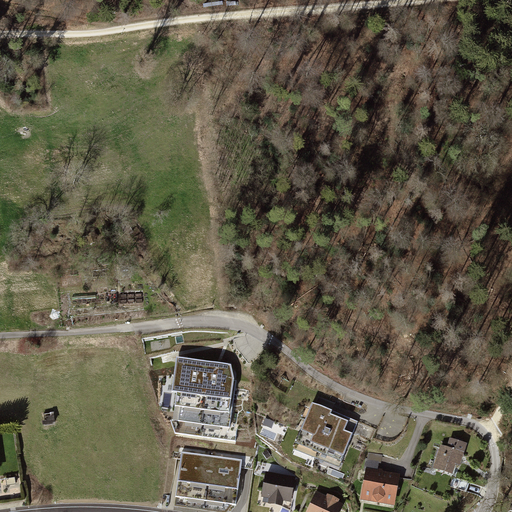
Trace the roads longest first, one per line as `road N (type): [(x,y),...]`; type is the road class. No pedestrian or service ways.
road 1 (residential): [(483,511),(495,455),(477,426),(377,404),(246,326),(200,321),(0,336)]
road 2 (track): [(404,0),(0,35)]
